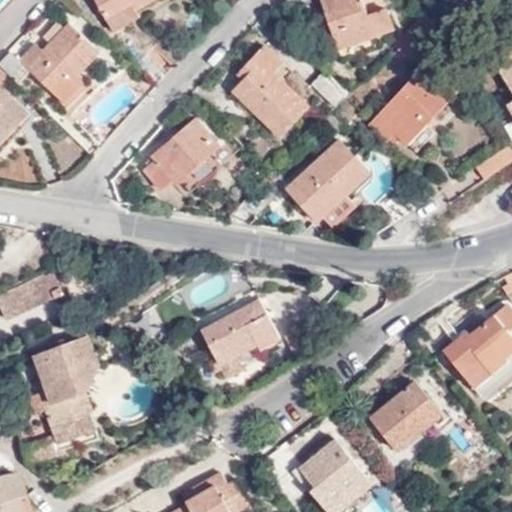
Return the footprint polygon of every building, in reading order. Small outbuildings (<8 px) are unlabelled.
[(93,0),(115,30),(133,17),(125,5),(131,0),(136,5),(143,0),(93,0)] [(125,5),(133,17),(140,12),(136,5),(131,0),(125,5)] [(319,0),(336,50),(392,32),(384,10),(364,15),(358,0),(319,0)] [(408,61),(437,28),(425,14),(393,47),(408,61)] [(0,65),(9,74),(16,81),(27,70),(62,103),(78,87),(59,67),(63,62),(74,73),(76,71),(96,51),(66,21),(39,49),(32,44),(17,59),(9,52),(0,60),(0,65)] [(230,89),(278,137),(306,108),(272,73),(280,65),(261,46),(235,72),(240,79),(230,89)] [(159,84),(171,70),(149,50),(137,63),(159,84)] [(511,50),(495,62),(511,88),(511,100),(508,103),(511,110),(511,50)] [(85,80),(76,71),(74,73),(63,62),(59,67),(78,87),(85,80)] [(367,125),(386,144),(394,136),(406,146),(456,94),(426,64),(367,125)] [(0,141),(26,116),(0,90),(0,83),(9,74),(0,65),(0,141)] [(336,108),(348,96),(325,74),(312,87),(336,108)] [(215,147),(191,119),(148,154),(153,159),(141,168),(157,185),(167,177),(172,183),(215,147)] [(344,196),(368,174),(337,140),(313,162),(305,154),(295,164),(302,172),(284,189),(315,222),(322,216),(332,227),(354,207),(344,196)] [(511,163),(511,154),(507,146),(473,167),(483,182),(511,163)] [(511,269),(502,275),(506,283),(509,289),(511,287),(511,269)] [(45,277),(50,286),(47,287),(52,297),(63,292),(54,273),(45,277)] [(0,308),(5,320),(52,297),(47,287),(50,286),(45,277),(44,275),(0,295),(0,308)] [(506,283),(501,286),(506,292),(509,289),(506,283)] [(243,370),(236,356),(257,345),(260,350),(281,338),(261,300),(202,332),(212,350),(199,357),(210,378),(223,371),(227,379),(243,370)] [(511,328),(511,327),(511,326),(511,312),(506,304),(469,333),(467,331),(443,349),(472,387),(508,358),(505,355),(511,349),(511,328)] [(147,308),(137,323),(154,335),(164,319),(147,308)] [(312,322),(285,337),(297,359),(324,345),(312,322)] [(90,334),(37,353),(50,389),(31,395),(37,412),(48,408),(53,423),(51,424),(51,425),(90,412),(94,410),(87,392),(101,364),(90,334)] [(508,358),(472,387),(481,399),(511,373),(511,349),(505,355),(508,358)] [(397,447),(441,411),(415,380),(371,417),(397,447)] [(90,412),(51,425),(55,434),(57,442),(96,428),(90,412)] [(57,442),(55,434),(22,442),(29,459),(37,467),(82,455),(79,445),(79,444),(60,449),(57,442)] [(330,511),(333,511),(371,481),(334,437),(300,466),(316,486),(312,490),(330,511)] [(0,511),(32,511),(19,469),(2,474),(0,467),(0,511)] [(189,504),(174,511),(237,511),(251,505),(237,478),(228,483),(222,472),(193,488),(196,495),(187,500),(189,504)] [(390,511),(377,501),(367,511),(390,511)]
